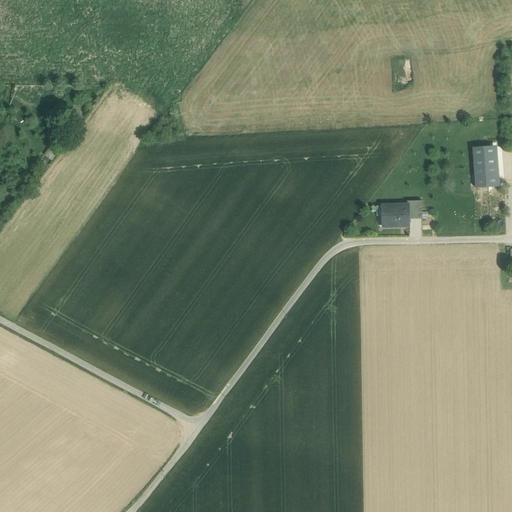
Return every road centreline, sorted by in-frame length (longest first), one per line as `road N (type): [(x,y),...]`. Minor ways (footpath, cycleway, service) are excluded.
road 1 (track): [(196,428),(331,254),(349,243),(511,244)]
road 2 (unclassified): [(0,320),(196,428),(129,511)]
